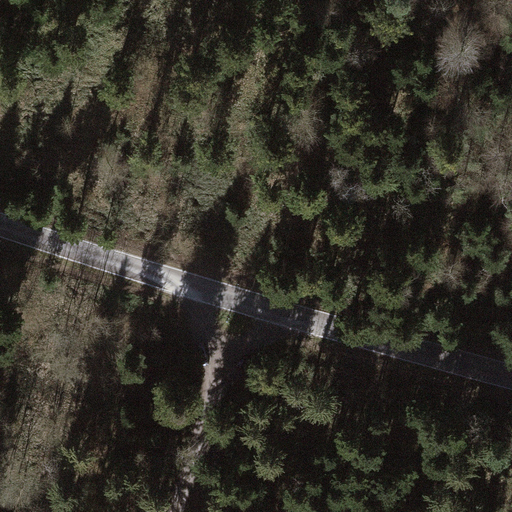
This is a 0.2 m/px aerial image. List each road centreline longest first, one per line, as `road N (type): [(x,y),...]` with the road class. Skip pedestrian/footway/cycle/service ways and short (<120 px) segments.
road 1 (unclassified): [(511,381),(0,233)]
road 2 (track): [(200,293),(162,511)]
